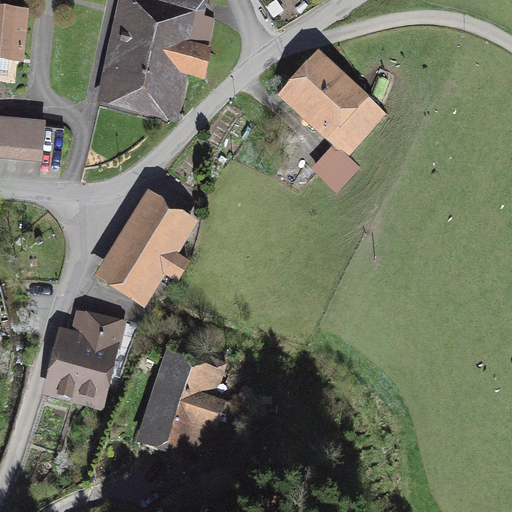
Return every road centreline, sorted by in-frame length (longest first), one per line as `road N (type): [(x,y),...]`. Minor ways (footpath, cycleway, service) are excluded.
road 1 (residential): [(0,487),(93,198)]
road 2 (unclassified): [(93,198),(158,160),(263,59)]
